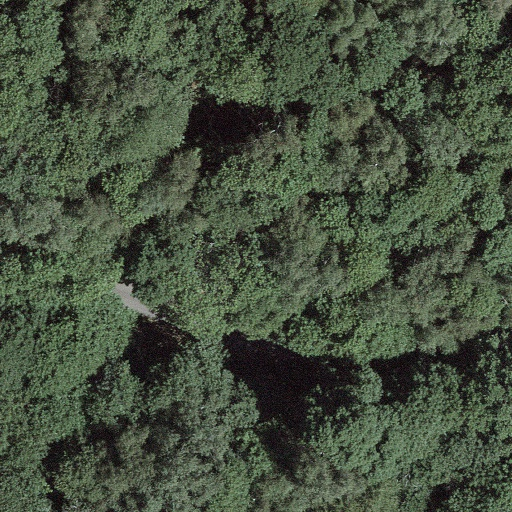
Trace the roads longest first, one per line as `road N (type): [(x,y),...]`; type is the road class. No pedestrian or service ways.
road 1 (track): [(511,313),(445,336),(361,349),(270,349),(199,333),(160,303),(125,290),(0,273)]
road 2 (track): [(0,349),(199,333)]
